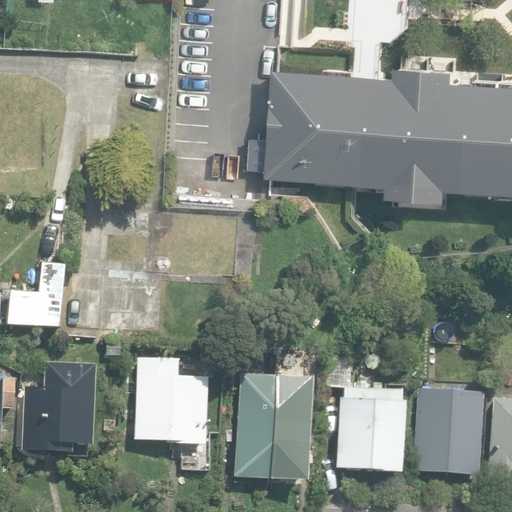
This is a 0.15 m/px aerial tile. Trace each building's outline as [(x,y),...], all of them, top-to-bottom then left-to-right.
[(511,79),(481,78),(481,82),(456,81),(457,69),(399,66),(398,77),(358,75),(358,71),(329,69),(329,73),(274,69),(270,141),(250,139),(248,170),(268,171),(268,177),(391,184),(390,195),(448,199),(449,188),(511,192),(511,79)] [(348,386),(350,355),(327,353),(325,385),(348,386)] [(163,444),(203,445),(205,378),(176,377),(176,360),(135,358),(132,440),(163,441),(163,444)] [(19,451),(70,454),(70,445),(89,446),(95,364),(43,361),(41,389),(23,387),(19,451)] [(0,405),(9,406),(10,377),(1,377),(1,369),(0,369),(0,405)] [(231,476),(268,479),(275,376),(238,373),(231,476)] [(309,378),(275,376),(268,479),(303,481),(309,378)] [(333,468),(397,473),(402,402),(398,402),(399,391),(342,387),(341,398),(338,398),(333,468)] [(410,471),(476,476),(481,392),(415,388),(410,471)] [(511,399),(490,398),(485,478),(511,480),(511,399)] [(120,421),(120,434),(131,435),(131,421),(120,421)]
